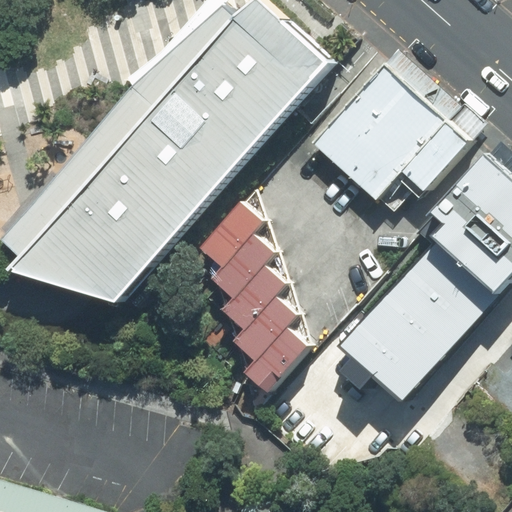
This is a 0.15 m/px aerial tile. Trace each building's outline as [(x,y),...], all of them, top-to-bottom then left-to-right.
[(342,64),(269,0),(268,0),(245,22),(234,12),(184,56),(141,92),(12,245),(32,262),(19,277),(132,311),(346,67),(342,64)] [(455,126),(388,65),(316,142),(383,203),(406,178),(455,126)] [(477,147),(455,126),(406,178),(429,199),(477,147)] [(344,338),(412,401),(511,292),(511,188),(496,174),(344,338)] [(254,380),(275,399),(318,348),(298,332),(307,322),(286,304),(296,292),(273,273),(284,260),(263,243),(274,230),(253,212),(209,264),(229,280),(223,288),(245,307),(235,318),(257,336),(247,349),(266,365),(254,380)] [(0,511),(112,511),(0,476),(0,511)]
